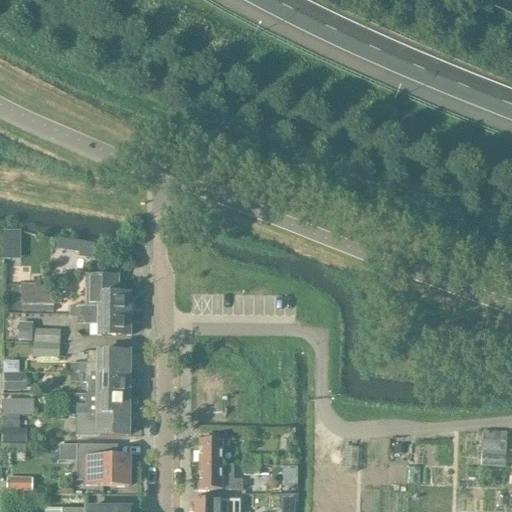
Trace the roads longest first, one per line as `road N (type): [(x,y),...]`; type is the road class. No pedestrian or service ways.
road 1 (motorway): [(271,0),(511,108)]
road 2 (residential): [(161,264),(160,511)]
